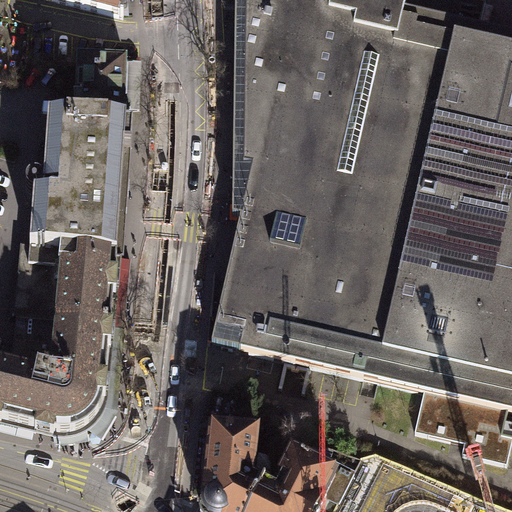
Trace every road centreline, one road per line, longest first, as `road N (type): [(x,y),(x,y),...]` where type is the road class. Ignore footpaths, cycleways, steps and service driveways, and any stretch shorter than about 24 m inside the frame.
road 1 (tertiary): [(176,0),(174,226),(143,511)]
road 2 (tertiary): [(117,511),(103,493),(70,476),(0,458)]
